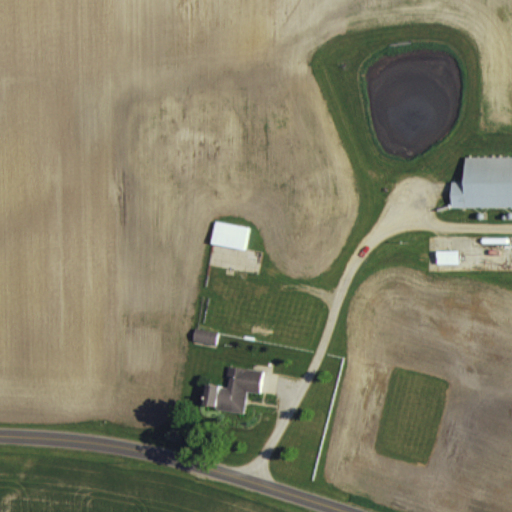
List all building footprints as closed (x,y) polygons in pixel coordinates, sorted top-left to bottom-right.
[(511,154),(465,155),(466,180),(453,180),(453,206),(511,205),(511,154)] [(250,225),(217,218),(212,241),(245,248),(250,225)] [(262,251),(216,242),(211,262),(257,272),(262,251)] [(437,263),(460,262),(460,248),(437,249),(437,263)] [(219,330),(196,326),(194,339),(217,343),(219,330)] [(245,411),(249,389),(261,391),(264,369),(230,364),(227,385),(207,382),(204,404),(245,411)]
